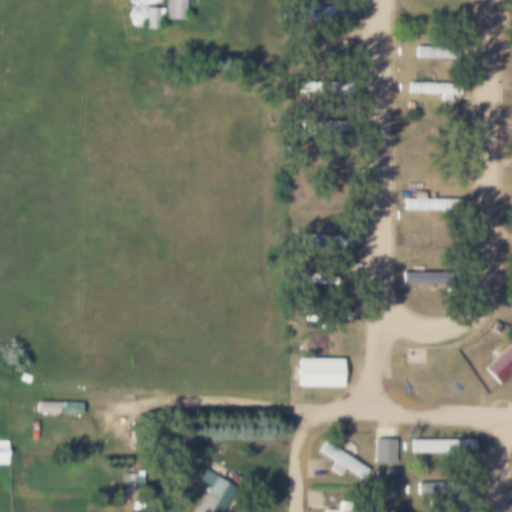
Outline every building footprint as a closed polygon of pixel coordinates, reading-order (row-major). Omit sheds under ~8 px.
[(163,0),(184,0),(184,20),(163,19),(163,0)] [(143,7),(161,7),(161,16),(156,16),(156,27),(143,27),(143,7)] [(338,18),(338,25),(326,25),(326,18),(299,18),(299,7),(348,7),(348,18),(338,18)] [(353,46),(318,46),(318,61),(353,61),(353,46)] [(413,46),(455,46),(455,59),(413,59),(413,46)] [(348,82),(347,94),(296,93),(297,81),(348,82)] [(449,95),(449,102),(436,102),(436,95),(404,95),(404,83),(457,83),(457,95),(449,95)] [(349,120),(349,131),(299,131),(299,120),(349,120)] [(290,155),(350,155),(350,168),(290,168),(290,155)] [(411,198),(411,192),(421,192),(421,198),(458,198),(458,210),(401,210),(401,198),(411,198)] [(351,234),(351,247),(298,247),(298,234),(351,234)] [(399,272),(458,272),(458,284),(399,284),(399,272)] [(328,277),(335,277),(335,284),(307,284),(307,277),(309,277),(309,274),(328,274),(328,277)] [(511,371),(499,383),(483,366),(511,338),(511,371)] [(294,358),(339,358),(339,387),(294,387),(294,358)] [(18,378),(21,372),(30,377),(27,383),(18,378)] [(34,401),(79,402),(79,414),(34,413),(34,401)] [(160,435),(172,435),(172,450),(160,450),(160,435)] [(391,439),(391,463),(371,463),(371,439),(391,439)] [(470,439),(470,452),(407,452),(407,439),(470,439)] [(322,441),(367,470),(360,480),(316,451),(322,441)] [(0,467),(11,467),(11,443),(0,442),(0,467)] [(416,462),(424,462),(424,470),(416,470),(416,462)] [(201,468),(233,488),(217,511),(193,511),(192,511),(207,488),(193,479),(201,468)] [(383,468),(394,468),(394,476),(383,476),(383,468)] [(121,474),(131,474),(131,492),(121,492),(121,474)] [(144,477),(129,477),(129,493),(145,493),(144,477)] [(414,482),(467,482),(467,493),(414,493),(414,482)] [(334,510),(334,501),(346,501),(346,510),(371,510),(371,511),(320,511),(320,510),(334,510)]
